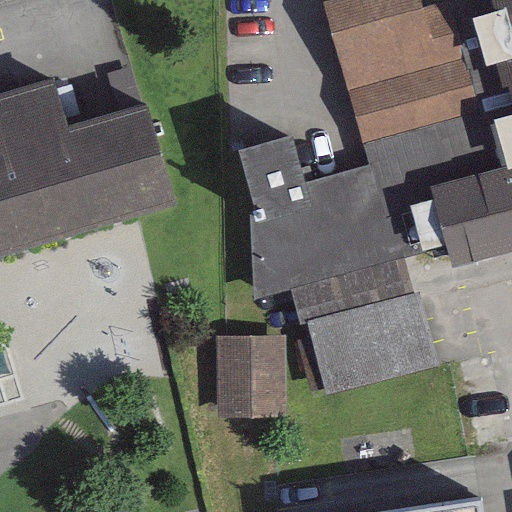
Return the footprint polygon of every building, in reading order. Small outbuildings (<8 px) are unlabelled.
[(446,0),(347,0),(343,1),(382,166),(353,173),(342,128),(275,144),(289,204),(265,209),(283,289),(446,252),(429,180),(511,160),(511,126),(483,5),(450,13),(446,0)] [(511,0),(509,0),(511,11),(511,17),(499,21),(511,75),(511,74),(511,177),(465,188),(483,262),(511,255),(511,0)] [(85,72),(0,95),(0,260),(1,261),(97,233),(132,225),(207,204),(180,108),(102,129),(85,72)] [(433,280),(321,305),(341,391),(453,366),(433,280)] [(225,319),(228,401),(297,399),(294,316),(225,319)]
